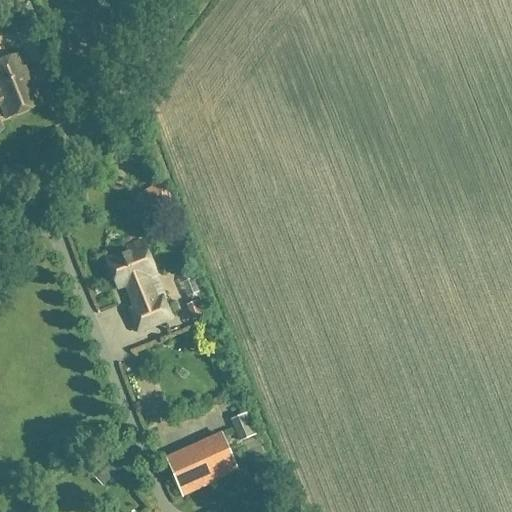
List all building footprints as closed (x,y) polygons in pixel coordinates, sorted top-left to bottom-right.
[(38,24),(29,2),(6,11),(13,33),(38,24)] [(0,105),(0,106),(5,118),(41,104),(22,54),(0,62),(0,105)] [(136,199),(149,219),(172,203),(159,183),(136,199)] [(117,291),(125,288),(133,309),(129,311),(137,333),(171,320),(162,297),(158,299),(149,279),(156,276),(142,240),(125,246),(126,250),(104,258),(117,291)] [(197,301),(186,306),(191,322),(203,316),(197,301)] [(166,461),(182,496),(238,471),(221,435),(166,461)] [(106,454),(87,472),(102,487),(120,470),(106,454)]
